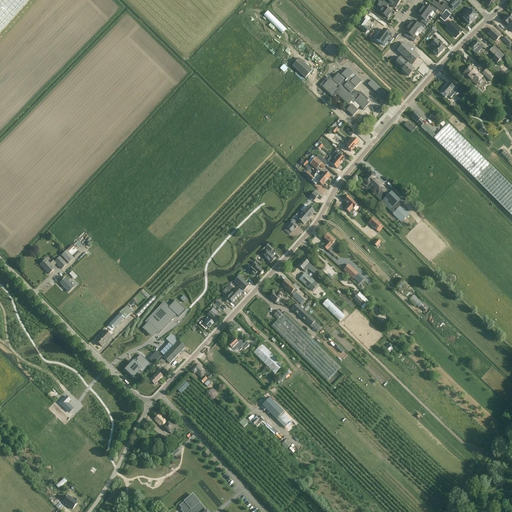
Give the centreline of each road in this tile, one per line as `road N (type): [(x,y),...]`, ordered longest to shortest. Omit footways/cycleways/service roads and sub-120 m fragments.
road 1 (unclassified): [(159,392),(300,241),(334,186),(406,103)]
road 2 (unclassified): [(148,404),(0,258)]
road 3 (unclassified): [(159,392),(263,511)]
road 4 (track): [(406,103),(344,43),(375,0)]
road 5 (unclassified): [(91,511),(148,404)]
